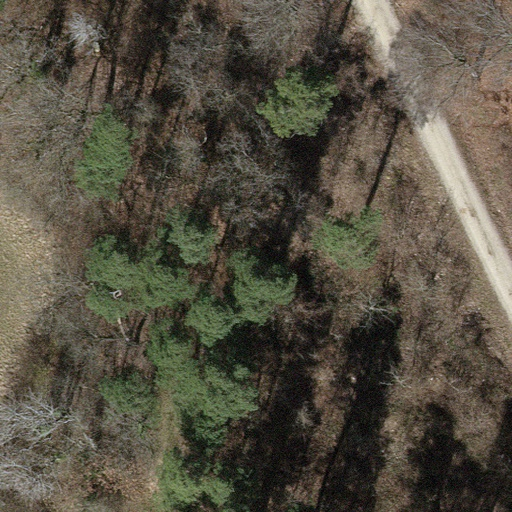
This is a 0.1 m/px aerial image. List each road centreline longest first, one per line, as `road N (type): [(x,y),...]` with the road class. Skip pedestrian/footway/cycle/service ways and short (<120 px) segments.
road 1 (track): [(511,419),(460,370),(408,268),(283,172),(0,17)]
road 2 (track): [(511,283),(380,0)]
